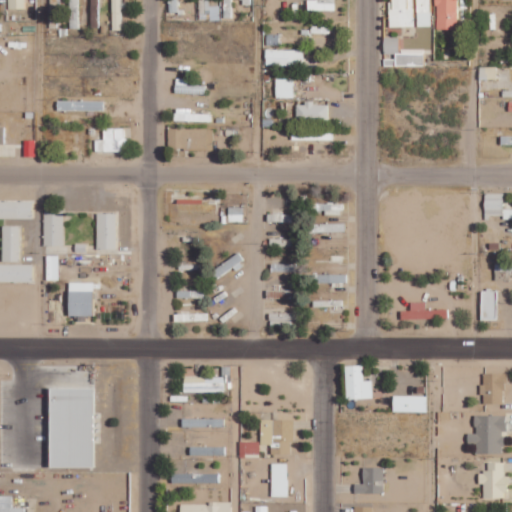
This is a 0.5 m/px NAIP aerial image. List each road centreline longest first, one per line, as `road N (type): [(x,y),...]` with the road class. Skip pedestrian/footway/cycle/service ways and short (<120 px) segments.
road 1 (residential): [(511,177),(0,175)]
road 2 (residential): [(511,347),(151,347)]
road 3 (residential): [(367,347),(367,0)]
road 4 (residential): [(150,0),(150,176)]
road 5 (residential): [(254,347),(257,176)]
road 6 (residential): [(150,176),(151,347)]
road 7 (residential): [(151,347),(150,511)]
road 8 (residential): [(324,511),(324,347)]
road 9 (residential): [(151,347),(0,349)]
